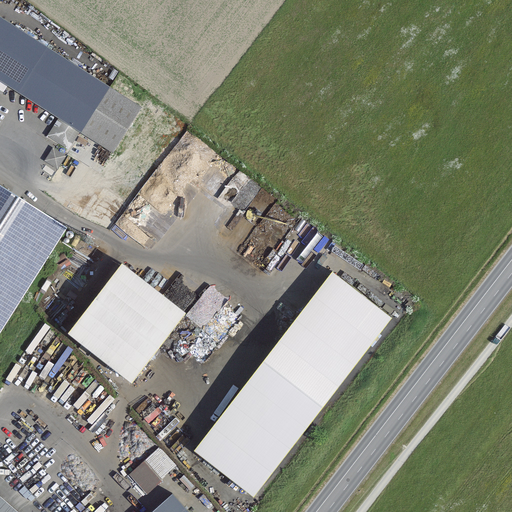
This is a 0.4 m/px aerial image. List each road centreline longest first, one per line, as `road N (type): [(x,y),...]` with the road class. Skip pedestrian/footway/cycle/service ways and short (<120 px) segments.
road 1 (primary): [(511,266),(321,511)]
road 2 (unknown): [(0,160),(109,238),(220,269),(246,296)]
road 3 (unknown): [(246,296),(248,337),(216,371),(187,385),(124,393),(73,445)]
road 4 (track): [(361,511),(511,319)]
road 5 (unknown): [(73,445),(132,478),(143,496),(186,491),(212,511)]
road 6 (unknown): [(246,296),(316,260),(381,285)]
